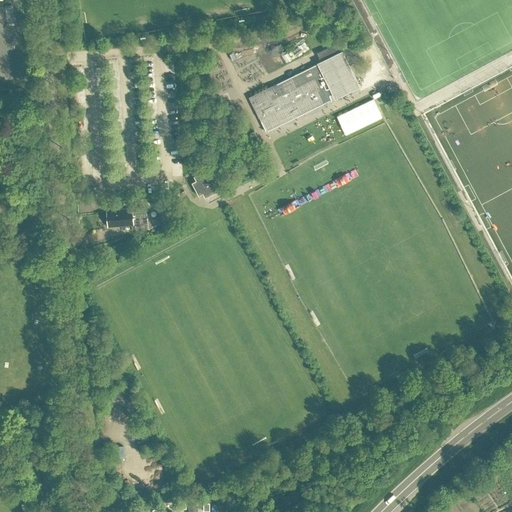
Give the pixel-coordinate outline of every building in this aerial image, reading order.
[(249,97),(266,131),(331,99),(329,95),(356,82),(341,51),(249,97)] [(198,195),(203,193),(205,197),(218,190),(216,186),(220,184),(213,171),(209,173),(206,169),(193,176),(196,180),(191,182),(198,195)] [(133,208),(135,221),(148,220),(157,218),(157,213),(164,212),(163,203),(154,205),(133,208)] [(111,222),(111,225),(131,223),(130,209),(108,211),(109,222),(111,222)] [(133,404),(132,386),(110,388),(111,406),(133,404)] [(5,470),(9,480),(14,478),(10,468),(5,470)]
